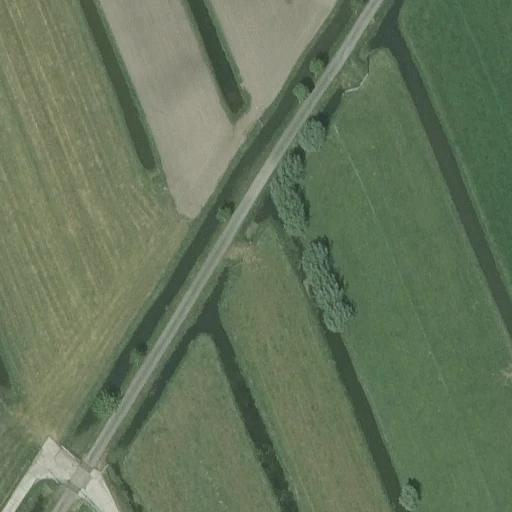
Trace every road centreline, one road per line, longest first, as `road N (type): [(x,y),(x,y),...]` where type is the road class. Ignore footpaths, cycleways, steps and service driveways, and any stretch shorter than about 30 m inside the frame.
road 1 (unclassified): [(59,511),(375,0)]
road 2 (track): [(12,511),(45,453),(110,511)]
